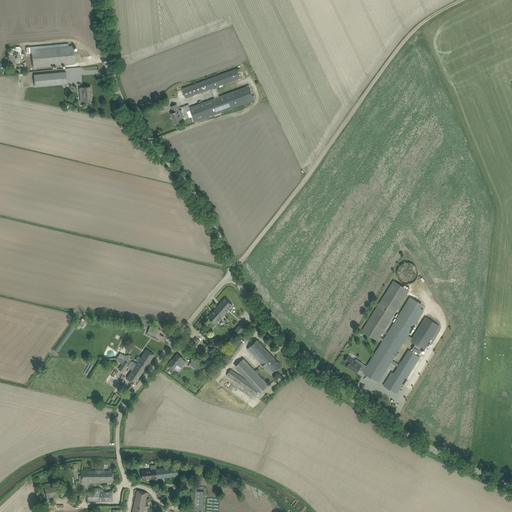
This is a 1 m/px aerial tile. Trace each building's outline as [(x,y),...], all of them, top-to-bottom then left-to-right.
[(73,46),(68,46),(31,49),(33,68),(70,65),(75,64),(73,46)] [(236,69),(185,88),(185,86),(182,87),(184,92),(186,98),(211,89),(215,99),(190,108),(191,110),(195,122),(254,100),(249,86),(219,97),(216,88),(214,89),(214,88),(240,78),(236,69)] [(34,75),(35,87),(66,84),(66,72),(34,75)] [(90,87),(86,87),(79,88),(79,93),(83,93),(83,102),(92,101),(90,87)] [(181,110),(178,111),(176,105),(171,107),(173,113),(171,114),(175,124),(182,122),(181,118),(184,117),(181,110)] [(408,262),(407,262),(406,262),(405,263),(404,263),(403,263),(402,264),(401,264),(400,265),(400,266),(399,267),(398,268),(398,269),(397,270),(397,271),(397,272),(397,273),(397,274),(397,275),(397,276),(398,277),(398,278),(399,279),(400,280),(400,281),(401,281),(402,282),(403,283),(404,283),(405,283),(406,283),(407,283),(409,283),(410,283),(411,283),(412,283),(413,282),(414,281),(415,280),(416,279),(417,278),(417,277),(417,276),(418,275),(418,274),(418,273),(418,272),(418,271),(417,270),(417,269),(417,268),(416,267),(415,266),(414,265),(414,264),(413,264),(412,263),(411,263),(410,263),(408,262)] [(397,394),(400,389),(418,360),(420,357),(422,353),(411,346),(399,364),(392,360),(406,338),(410,341),(424,350),(439,325),(425,317),(412,337),(408,335),(416,322),(424,310),(408,300),(401,312),(384,339),(380,337),(409,290),(393,280),(362,330),(378,340),(379,339),(383,341),(367,366),(363,364),(363,363),(356,359),(355,361),(352,359),(348,356),(345,361),(349,363),(347,366),(357,373),(359,369),(363,372),(362,372),(378,382),(391,363),(398,367),(394,373),(392,372),(383,385),(397,394)] [(225,298),(217,308),(224,315),(233,305),(225,298)] [(224,315),(217,308),(208,317),(216,324),(224,315)] [(241,324),(235,331),(239,334),(239,335),(245,328),(241,324)] [(147,334),(156,336),(158,329),(150,326),(147,334)] [(198,339),(191,348),(192,349),(200,340),(198,339)] [(239,339),(231,351),(224,363),(229,366),(236,354),(244,342),(239,339)] [(257,340),(253,344),(247,349),(265,367),(267,365),(274,372),(281,365),(257,340)] [(137,357),(135,359),(136,361),(138,362),(137,364),(141,367),(141,366),(145,369),(154,355),(150,352),(146,350),(141,358),(138,356),(137,357)] [(167,366),(173,371),(180,363),(183,366),(186,362),(183,359),(183,358),(178,354),(173,360),(172,359),(167,366)] [(124,355),(121,359),(122,359),(123,360),(128,363),(130,361),(132,358),(126,355),(126,356),(124,355)] [(117,358),(116,360),(123,365),(126,367),(127,365),(133,369),(127,378),(131,380),(134,382),(135,383),(145,369),(141,366),(141,367),(137,364),(136,364),(133,362),(130,361),(128,363),(123,360),(122,359),(121,359),(121,358),(120,358),(117,358)] [(205,367),(212,372),(219,363),(211,358),(205,367)] [(274,391),(244,358),(221,380),(251,413),(262,403),(261,401),(267,397),(267,398),(274,391)] [(205,368),(197,361),(193,367),(201,373),(205,368)] [(146,470),(141,471),(142,479),(152,479),(157,478),(156,469),(155,465),(150,466),(151,470),(146,470)] [(162,468),(156,469),(157,478),(164,477),(177,476),(176,471),(175,466),(162,468)] [(81,482),(112,482),(112,471),(81,471),(81,482)] [(44,484),(48,502),(52,501),(51,497),(59,495),(56,481),(44,484)] [(87,492),(87,501),(112,501),(112,492),(107,492),(100,488),(94,488),(94,492),(88,492),(87,492)] [(132,511),(143,511),(147,492),(137,490),(132,511)] [(191,491),(190,506),(202,507),(203,492),(191,491)]
